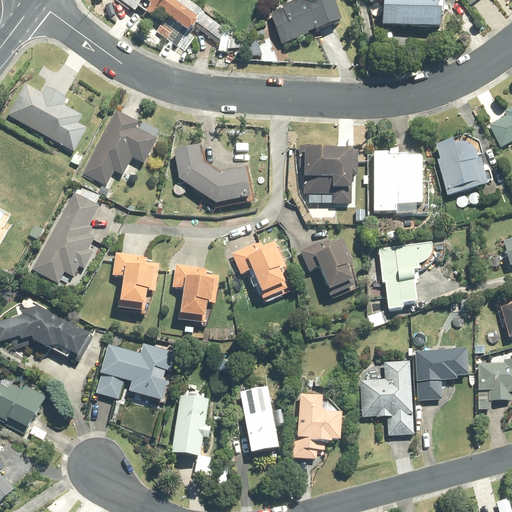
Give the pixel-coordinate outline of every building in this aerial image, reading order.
[(146,6),(153,11),(148,17),(156,23),(157,21),(166,28),(169,24),(191,40),(193,38),(194,38),(200,32),(198,31),(201,28),(196,24),(202,16),(184,2),(182,4),(176,0),(170,0),(168,3),(164,0),(142,0),(148,4),(146,6)] [(272,18),(283,48),(317,36),(318,37),(344,28),(333,0),(319,0),(307,4),(306,2),(283,11),(284,13),(272,18)] [(386,0),(385,31),(443,35),(444,19),(447,19),(447,0),(417,0),(417,1),(401,0),(386,0)] [(84,161),(76,157),(90,134),(79,128),(84,120),(64,108),(67,102),(47,90),(44,96),(26,85),(7,117),(75,158),(71,165),(79,170),(84,161)] [(506,119),(488,128),(500,151),(511,144),(511,110),(504,115),(506,119)] [(137,130),(140,125),(118,113),(85,176),(107,188),(116,172),(125,177),(134,160),(146,167),(159,143),(137,130)] [(437,164),(447,200),(482,191),(481,188),(487,186),(480,160),(477,161),(475,156),(468,149),(459,147),(453,149),(452,145),(436,150),(440,164),(437,164)] [(202,149),(176,154),(180,182),(218,208),(253,202),(248,172),(219,177),(205,167),(202,149)] [(333,197),(332,206),(351,206),(351,195),(352,195),(353,178),(358,178),(358,154),(335,154),(335,155),(321,155),(321,149),(299,149),(299,170),(304,170),(304,197),(333,197)] [(395,215),(395,217),(428,217),(428,185),(422,185),(422,165),(420,163),(409,163),(407,160),(390,161),(387,157),(374,157),(373,215),(395,215)] [(100,194),(107,198),(110,193),(103,188),(100,194)] [(75,194),(33,272),(60,287),(67,275),(75,280),(81,269),(86,272),(95,255),(90,252),(96,240),(89,236),(94,229),(90,227),(100,208),(75,194)] [(38,245),(44,233),(35,228),(29,241),(38,245)] [(350,269),(353,268),(342,241),(330,246),(329,244),(321,247),(319,245),(300,253),(309,275),(317,272),(330,303),(355,292),(347,274),(351,272),(350,269)] [(250,274),(262,306),(287,295),(280,276),(284,275),(283,272),(286,271),(275,244),(262,250),(261,246),(253,249),(253,247),(231,256),(240,278),(250,274)] [(416,308),(414,283),(417,283),(416,275),(419,275),(419,272),(422,272),(426,270),(429,268),(432,264),(434,261),(442,265),(444,261),(445,257),(443,245),(378,252),(382,286),(384,286),(387,315),(403,314),(402,309),(416,308)] [(117,254),(114,279),(124,280),(120,313),(147,317),(150,298),(154,298),(154,296),(157,296),(160,267),(147,265),(148,260),(141,259),(141,257),(117,254)] [(501,256),(486,259),(489,273),(504,269),(501,256)] [(177,266),(174,291),(183,292),(179,326),(208,329),(210,310),(214,310),(214,308),(217,308),(220,279),(207,278),(208,273),(201,272),(201,269),(177,266)] [(511,307),(501,311),(508,342),(511,341),(511,307)] [(22,314),(24,319),(0,325),(0,346),(12,344),(14,352),(35,346),(50,355),(54,354),(69,363),(70,361),(79,367),(94,341),(38,310),(22,314)] [(384,313),(367,319),(371,331),(388,325),(384,313)] [(467,316),(454,315),(453,330),(467,331),(467,316)] [(455,335),(444,335),(443,347),(455,347),(455,335)] [(101,376),(103,377),(98,396),(120,402),(125,383),(135,385),(132,395),(164,404),(169,385),(164,384),(167,374),(172,375),(178,355),(144,346),(143,350),(138,348),(136,354),(110,347),(101,376)] [(457,384),(457,381),(468,381),(467,351),(415,354),(417,404),(442,403),(441,385),(457,384)] [(367,372),(374,383),(361,383),(362,422),(387,421),(388,440),(415,439),(411,365),(378,363),(367,372)] [(511,363),(504,364),(504,366),(478,367),(478,412),(490,412),(490,406),(511,405),(511,397),(511,363)] [(317,378),(317,389),(327,389),(327,378),(317,378)] [(0,422),(8,427),(9,424),(29,435),(48,402),(27,390),(24,395),(13,388),(9,395),(1,390),(0,392),(0,422)] [(270,391),(242,396),(255,458),(283,452),(278,430),(286,428),(283,413),(275,415),(270,391)] [(207,429),(211,401),(183,397),(174,457),(204,461),(206,442),(212,443),(214,430),(207,429)] [(328,415),(329,414),(324,413),(325,398),(303,397),(301,437),(296,437),(295,460),(319,461),(320,453),(327,453),(327,447),(335,447),(335,444),(344,445),(345,416),(328,415)] [(378,456),(355,460),(356,470),(380,467),(378,456)] [(0,507),(15,494),(0,476),(0,475),(5,471),(0,465),(0,507)]
